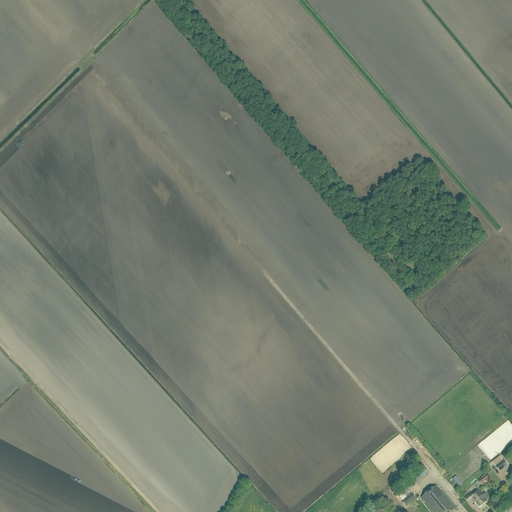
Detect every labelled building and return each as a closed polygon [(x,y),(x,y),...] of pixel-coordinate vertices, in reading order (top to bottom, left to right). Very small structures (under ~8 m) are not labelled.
[(495,467),(499,472),(507,466),(503,460),(495,467)] [(487,476),(480,481),(482,485),(490,480),(487,476)] [(457,490),(460,494),(465,489),(462,484),(459,487),(460,488),(457,490)] [(451,511),(455,509),(436,486),(421,498),(432,511),(451,511)] [(406,506),(415,498),(410,491),(407,488),(402,492),(398,496),(402,501),(406,506)] [(473,497),(471,494),(468,489),(464,492),(468,496),(465,499),(468,503),(473,500),(475,503),(476,503),(479,507),(486,502),(481,497),(482,496),(478,491),(476,493),(476,494),(473,497)]
